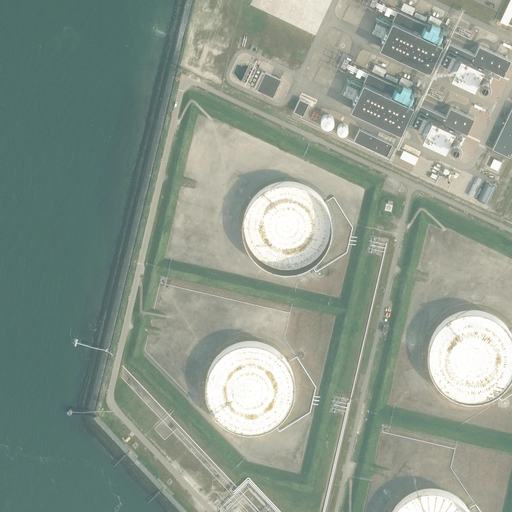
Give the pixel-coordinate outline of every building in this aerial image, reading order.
[(509,25),(511,17),(511,0),(509,0),(501,21),(509,25)] [(504,76),(511,60),(479,44),(475,54),(443,39),(447,32),(397,9),(388,28),(374,22),(369,32),(383,39),(379,46),(429,70),(433,62),(434,59),(443,63),(442,64),(447,66),(452,56),(447,54),(449,50),(504,76)] [(278,98),(285,81),(246,63),(237,63),(233,73),(239,80),(278,98)] [(354,101),(351,108),(400,131),(402,129),(404,125),(405,122),(413,126),(413,127),(418,129),(423,119),(418,117),(419,113),(453,129),(467,135),(475,119),(450,107),(445,117),(414,102),(417,95),(368,72),(367,73),(365,78),(359,91),(354,101)] [(348,84),(343,94),(354,99),(359,90),(348,84)] [(303,115),(309,103),(300,98),(294,111),(303,115)] [(510,156),(511,151),(511,107),(493,148),(510,156)] [(392,143),(359,128),(354,140),(387,155),(392,143)] [(416,156),(401,150),(397,157),(412,164),(416,156)] [(500,162),(492,159),(490,163),(488,167),(496,171),(500,162)] [(476,177),(467,195),(477,200),(486,182),(476,177)] [(270,270),(291,273),(310,267),(322,258),(332,243),(336,225),(331,206),(319,189),(304,181),(292,178),(275,180),(260,186),(248,199),(241,218),(242,239),(253,258),(270,270)] [(486,182),(477,200),(487,204),(496,186),(486,182)] [(457,399),(477,403),(496,397),(508,388),(511,382),(511,328),(505,319),(491,311),(478,308),(461,310),(447,316),(434,329),(427,348),(428,369),(439,388),(457,399)] [(233,428),(254,431),(273,426),(285,416),(295,401),(298,383),(294,364),(282,347),(267,339),(255,336),(237,338),(223,344),(211,357),(204,376),(205,397),(216,416),(233,428)] [(475,511),(464,496),(449,487),(437,484),(419,486),(405,493),(393,505),(390,511),(475,511)]
